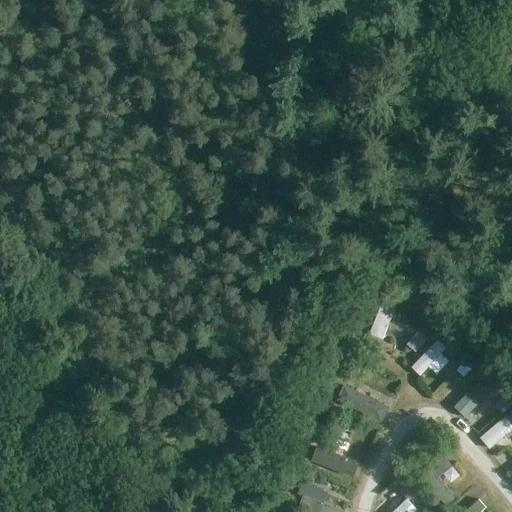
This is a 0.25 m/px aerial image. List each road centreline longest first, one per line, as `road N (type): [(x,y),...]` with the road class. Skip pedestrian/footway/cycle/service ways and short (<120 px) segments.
road 1 (track): [(365,511),(380,455),(405,425),(430,415),(446,418),(511,495)]
road 2 (track): [(106,511),(20,363)]
